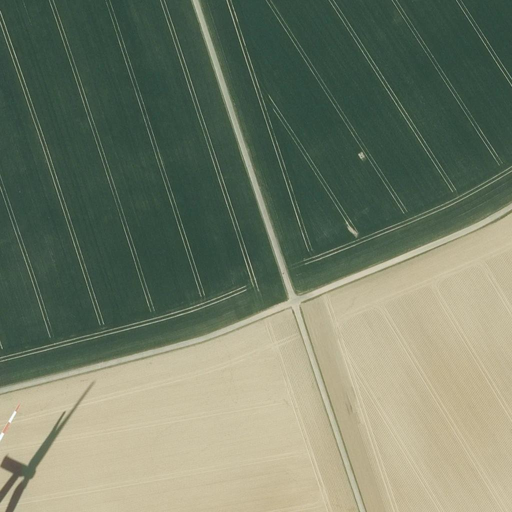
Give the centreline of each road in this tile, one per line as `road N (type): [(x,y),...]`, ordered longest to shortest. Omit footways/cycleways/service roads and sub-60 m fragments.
road 1 (track): [(193,0),(293,303)]
road 2 (track): [(0,391),(191,342),(293,303)]
road 3 (track): [(293,303),(511,206)]
road 4 (track): [(293,303),(361,511)]
